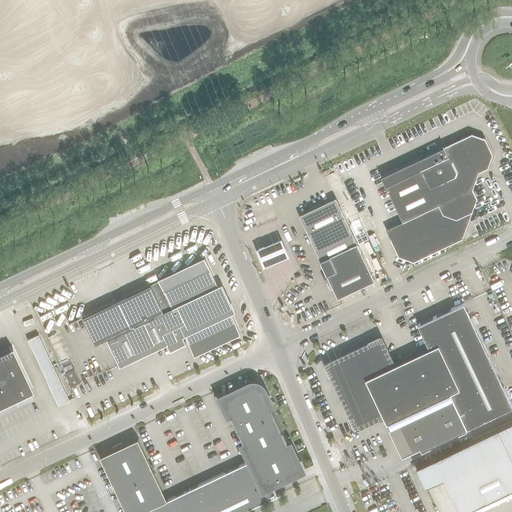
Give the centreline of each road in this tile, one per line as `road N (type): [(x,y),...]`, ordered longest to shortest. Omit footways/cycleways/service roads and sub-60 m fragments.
road 1 (unclassified): [(0,480),(278,347)]
road 2 (tertiary): [(217,202),(453,90)]
road 3 (unclassified): [(511,235),(278,347)]
road 4 (tertiary): [(441,75),(211,187)]
road 5 (tertiary): [(0,305),(217,202)]
road 6 (tertiary): [(211,187),(0,288)]
road 7 (unknown): [(380,298),(387,323),(317,357),(348,437),(376,429)]
road 8 (unclassified): [(346,511),(278,347)]
road 9 (unclassified): [(278,347),(217,202)]
